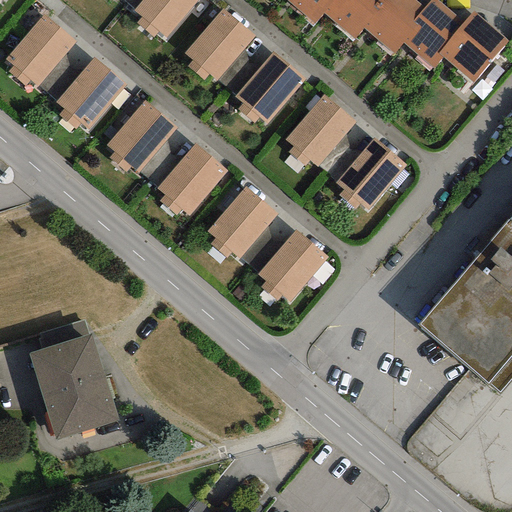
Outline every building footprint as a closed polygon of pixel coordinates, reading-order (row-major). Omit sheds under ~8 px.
[(145,0),(133,15),(141,21),(136,27),(152,41),(157,35),(165,42),(201,0),(145,0)] [(284,0),(313,24),(322,13),(333,0),(284,0)] [(333,0),(322,13),(352,39),(362,28),(378,9),(373,5),(377,0),(333,0)] [(416,25),(411,21),(422,9),(412,0),(377,0),(373,5),(378,9),(362,28),(392,53),(401,42),(416,25)] [(429,0),(422,9),(411,21),(416,25),(401,42),(432,68),(441,57),(437,53),(463,23),(435,0),(429,0)] [(208,79),(215,85),(253,41),(248,36),(221,13),(183,58),(191,64),(186,70),(203,84),(208,79)] [(463,23),(437,53),(441,57),(471,83),(507,42),(472,13),(463,23)] [(29,84),(36,91),(75,46),(43,18),(4,63),(12,70),(7,75),(24,90),(29,84)] [(272,56),(234,100),(242,107),(237,113),(253,127),(258,122),(265,128),(304,83),(272,56)] [(93,61),(55,106),(63,113),(58,119),(74,133),(80,127),(87,134),(126,88),(93,61)] [(309,165),(317,171),(356,126),(323,98),(308,115),(284,144),(292,150),(287,156),(304,170),(309,165)] [(129,170),(137,177),(176,131),(144,104),(105,149),(113,156),(108,162),(125,176),(129,170)] [(373,142),(335,187),(342,194),(338,199),(355,213),(359,208),(367,214),(406,169),(403,167),(373,142)] [(195,148),(157,192),(164,198),(158,205),(175,219),(181,213),(189,219),(227,175),(195,148)] [(230,256),(238,263),(277,218),(245,190),(206,235),(214,242),(209,247),(225,261),(230,256)] [(511,348),(511,217),(415,329),(467,373),(481,385),(511,348)] [(295,234),(257,279),(264,285),(260,290),(276,305),(281,299),(289,306),(327,261),(325,259),(295,234)] [(90,341),(29,360),(56,447),(117,428),(90,341)] [(259,511),(241,497),(229,511),(193,511),(188,508),(184,511),(259,511)]
